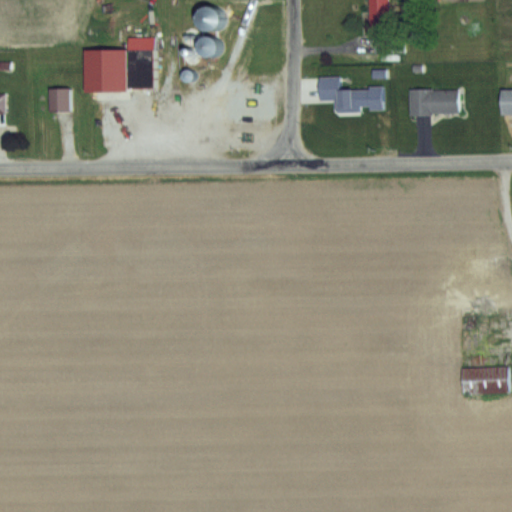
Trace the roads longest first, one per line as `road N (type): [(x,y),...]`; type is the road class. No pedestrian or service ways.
road 1 (residential): [(0,169),(511,161)]
road 2 (residential): [(294,165),(293,0)]
